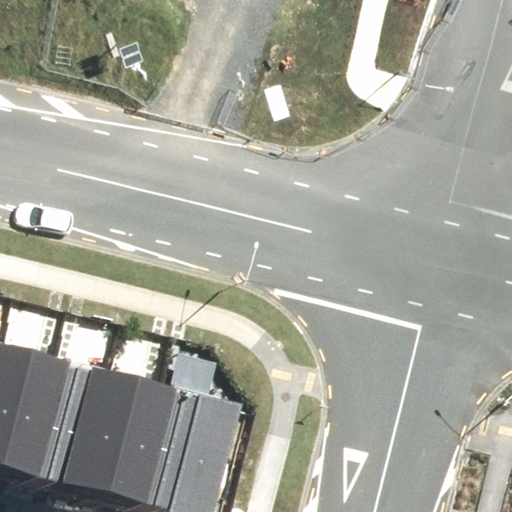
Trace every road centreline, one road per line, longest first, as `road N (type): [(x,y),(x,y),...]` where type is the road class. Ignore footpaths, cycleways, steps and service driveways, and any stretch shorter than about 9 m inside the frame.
road 1 (residential): [(0,159),(434,258)]
road 2 (residential): [(434,258),(498,0)]
road 3 (residential): [(369,511),(434,258)]
